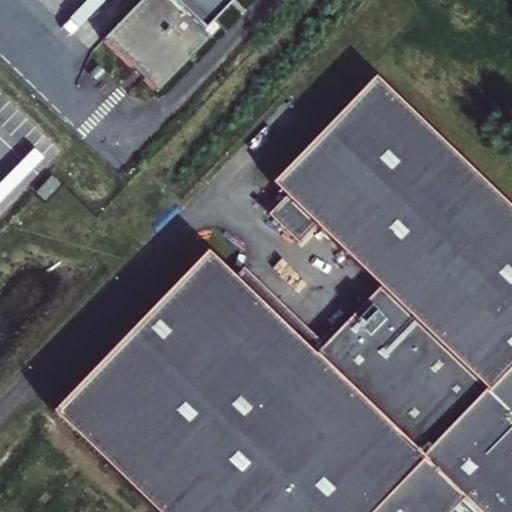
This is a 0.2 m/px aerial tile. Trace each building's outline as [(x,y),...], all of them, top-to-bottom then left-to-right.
[(141,0),(102,41),(156,93),(219,29),(212,22),(233,0),(141,0)] [(208,251),(56,411),(163,511),(451,511),(466,496),(483,511),(511,511),(511,198),(379,70),(278,177),(292,190),(321,218),(386,279),(332,336),(316,353),(236,275),(208,251)] [(52,177),(37,193),(45,201),(60,185),(52,177)] [(305,234),(321,218),(292,190),(277,206),(305,234)] [(236,275),(316,353),(332,336),(252,259),(244,267),(236,275)]
